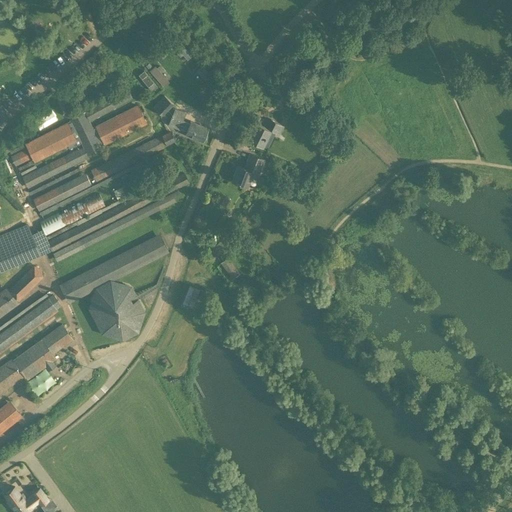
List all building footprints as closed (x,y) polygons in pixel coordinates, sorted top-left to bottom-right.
[(159,38),(145,52),(150,57),(156,51),(158,53),(162,49),(160,47),(164,43),(159,38)] [(193,55),(180,41),(175,46),(179,50),(176,53),(180,57),(183,55),(188,60),(189,59),(190,61),(194,58),(192,56),(193,55)] [(170,82),(161,72),(164,70),(160,65),(157,67),(155,65),(153,67),(150,63),(146,66),(164,87),(170,82)] [(196,71),(210,86),(216,80),(202,65),(196,71)] [(85,112),(70,119),(70,121),(25,143),(27,148),(11,156),(16,166),(32,158),(33,160),(18,167),(19,170),(68,145),(70,148),(81,143),(83,146),(22,177),(28,188),(89,158),(87,155),(103,147),(102,145),(104,144),(105,145),(148,123),(138,104),(93,127),(90,121),(133,98),(127,86),(84,109),(85,112)] [(163,116),(174,104),(165,95),(153,107),(163,116)] [(271,130),(279,134),(297,142),(301,135),(299,134),(306,120),(307,120),(313,106),(303,101),(297,113),(291,110),(289,114),(287,113),(286,116),(288,117),(284,125),(271,119),(266,127),(256,122),(248,139),(263,146),(271,130)] [(206,131),(207,128),(189,121),(189,122),(183,120),(187,113),(175,108),(172,116),(168,125),(185,132),(184,134),(202,141),(204,134),(205,135),(207,131),(206,131)] [(39,210),(167,146),(167,145),(175,141),(171,131),(162,136),(162,134),(33,199),(39,210)] [(250,176),(258,179),(266,159),(250,153),(244,167),(238,165),(232,180),(247,185),(250,176)] [(189,183),(184,173),(48,241),(53,251),(179,188),(189,183)] [(143,185),(138,175),(130,179),(135,189),(143,185)] [(118,199),(129,193),(125,185),(114,191),(118,199)] [(105,205),(99,194),(40,223),(46,235),(65,226),(105,205)] [(0,234),(0,272),(40,255),(27,223),(0,234)] [(69,303),(169,252),(160,233),(59,284),(69,303)] [(240,273),(228,257),(220,263),(232,279),(240,273)] [(7,287),(0,291),(0,317),(20,303),(19,301),(44,277),(43,275),(43,273),(43,272),(40,269),(37,266),(38,266),(37,265),(35,266),(34,265),(9,289),(7,287)] [(102,335),(123,340),(140,334),(147,308),(133,286),(111,280),(95,288),(89,310),(95,322),(98,329),(102,335)] [(193,286),(189,285),(181,307),(183,308),(184,308),(187,309),(188,310),(193,312),(198,298),(201,289),(197,287),(193,286)] [(207,291),(201,289),(198,298),(204,300),(207,291)] [(54,294),(0,332),(0,352),(58,311),(57,309),(62,305),(54,294)] [(12,359),(0,367),(0,392),(24,375),(27,380),(46,367),(49,371),(56,365),(53,361),(57,359),(53,354),(74,339),(62,323),(42,338),(13,359),(12,359)] [(0,411),(0,429),(15,418),(6,407),(0,411)] [(0,488),(2,491),(11,484),(7,479),(0,484),(0,488)] [(14,486),(4,493),(9,499),(7,501),(15,511),(24,511),(32,506),(38,501),(41,504),(48,499),(40,488),(32,493),(33,493),(26,498),(22,493),(20,494),(14,486)]
